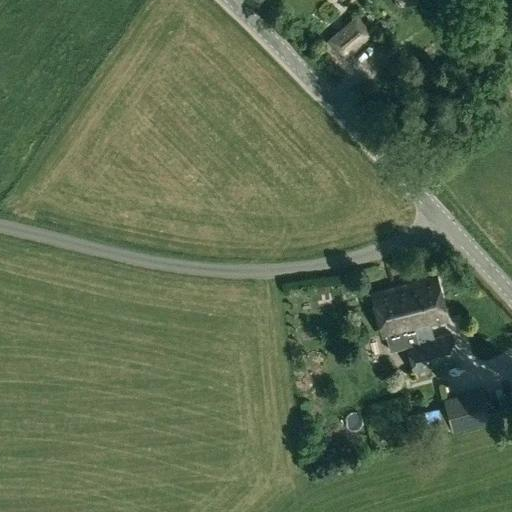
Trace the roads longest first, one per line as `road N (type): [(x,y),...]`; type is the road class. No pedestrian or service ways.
road 1 (unclassified): [(0,231),(140,260),(289,269),(373,249),(429,210)]
road 2 (tertiary): [(429,210),(221,0)]
